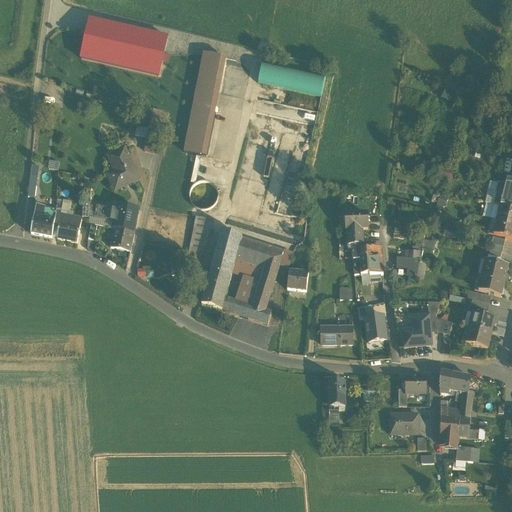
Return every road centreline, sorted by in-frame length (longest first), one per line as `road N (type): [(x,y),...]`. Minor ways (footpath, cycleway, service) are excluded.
road 1 (residential): [(396,368),(276,361),(197,329),(83,261),(0,241)]
road 2 (track): [(16,245),(48,0)]
road 3 (residential): [(396,368),(384,229)]
road 4 (residential): [(433,364),(442,485)]
